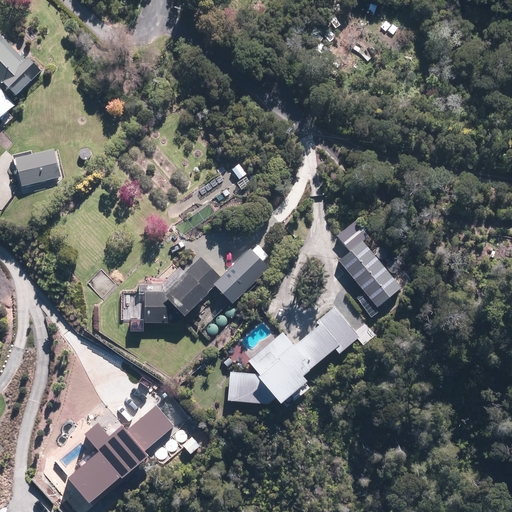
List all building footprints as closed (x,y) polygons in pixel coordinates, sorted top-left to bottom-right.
[(0,82),(15,98),(41,72),(27,59),(25,62),(0,36),(0,82)] [(0,119),(16,105),(0,88),(0,119)] [(53,151),(15,161),(22,188),(60,178),(53,151)] [(399,289),(361,243),(338,263),(376,308),(399,289)] [(230,305),(268,270),(249,251),(219,279),(200,259),(164,293),(144,293),(144,324),(177,324),(183,319),(214,288),(230,305)] [(238,315),(229,306),(205,330),(214,339),(238,315)] [(338,355),(357,339),(332,309),(316,323),(319,326),(293,348),(281,334),(247,363),(257,375),(229,373),(227,402),(267,405),(273,400),(278,406),(304,384),(300,379),(334,350),(338,355)] [(92,453),(62,479),(87,507),(144,457),(141,453),(173,425),(155,403),(124,430),(119,425),(108,435),(96,422),(78,438),(92,453)] [(192,437),(181,446),(190,456),(200,447),(192,437)]
